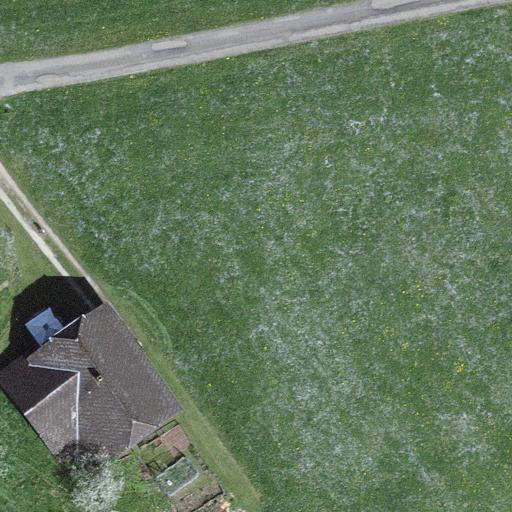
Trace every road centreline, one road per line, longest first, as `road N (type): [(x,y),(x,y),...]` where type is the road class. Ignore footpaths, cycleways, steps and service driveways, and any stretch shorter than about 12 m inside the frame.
road 1 (unclassified): [(0,78),(461,0)]
road 2 (track): [(0,174),(194,436),(239,511)]
